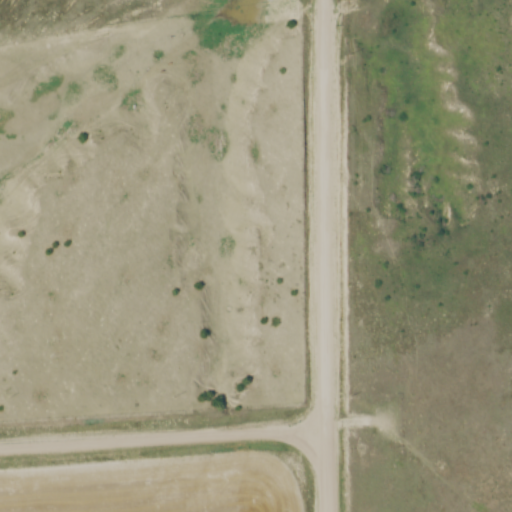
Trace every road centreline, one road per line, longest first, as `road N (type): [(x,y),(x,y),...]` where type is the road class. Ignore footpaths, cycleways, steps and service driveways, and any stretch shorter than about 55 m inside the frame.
road 1 (tertiary): [(324,0),(330,511)]
road 2 (residential): [(0,449),(328,430)]
